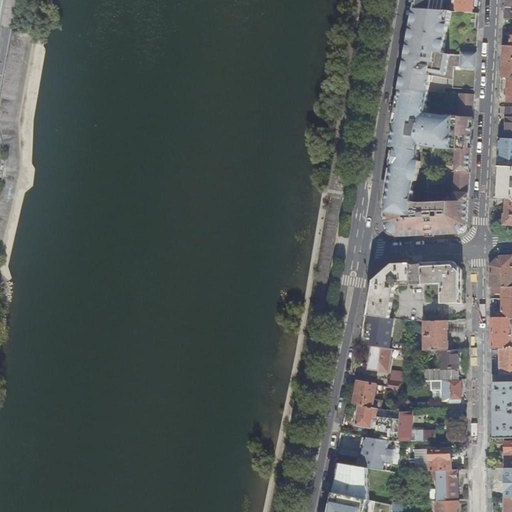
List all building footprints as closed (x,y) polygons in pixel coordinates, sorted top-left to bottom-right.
[(443,0),(417,0),(416,8),(442,10),(443,0)] [(473,12),(473,0),(457,0),(456,11),(473,12)] [(442,10),(416,8),(414,19),(411,36),(478,40),(479,21),(480,13),(473,12),(456,11),(450,11),(442,10)] [(477,55),(478,40),(411,36),(408,50),(406,64),(476,69),(477,55)] [(475,91),(476,69),(406,64),(404,77),(401,91),(445,93),(445,89),(475,91)] [(445,93),(401,91),(400,97),(402,97),(401,107),(402,108),(401,114),(400,114),(399,117),(473,122),(475,97),(451,95),(450,101),(447,101),(448,94),(445,93)] [(458,233),(467,225),(473,122),(399,117),(398,124),(396,123),(392,146),(397,147),(385,217),(389,222),(398,221),(399,236),(458,233)] [(499,167),(501,167),(511,167),(511,138),(505,138),(501,138),(500,153),(499,167)] [(507,198),(511,198),(511,167),(501,167),(500,183),(499,197),(507,198)] [(389,222),(385,217),(384,223),(397,236),(399,236),(398,221),(389,222)] [(511,256),(498,257),(490,266),(490,274),(491,288),(502,288),(511,287),(511,256)] [(449,262),(421,263),(422,284),(441,284),(441,304),(463,303),(462,271),(453,262),(449,262)] [(374,282),(369,315),(390,318),(395,288),(398,285),(422,284),(421,263),(396,264),(393,264),(374,282)] [(511,287),(502,288),(502,299),(511,298),(511,287)] [(511,298),(502,299),(502,318),(511,317),(511,298)] [(511,317),(502,318),(491,318),(491,331),(491,347),(500,347),(511,347),(511,317)] [(425,350),(439,350),(448,350),(448,342),(447,341),(447,329),(448,329),(448,320),(424,321),(425,350)] [(392,349),(371,346),(368,369),(389,373),(392,349)] [(511,347),(500,347),(500,375),(511,374),(511,347)] [(425,370),(425,381),(443,380),(459,379),(458,350),(448,350),(439,350),(440,369),(425,370)] [(392,370),(390,379),(404,382),(405,372),(392,370)] [(404,382),(390,379),(389,390),(403,392),(404,382)] [(459,379),(443,380),(443,396),(446,396),(446,398),(449,398),(449,400),(461,400),(461,379),(459,379)] [(511,381),(494,382),(494,408),(494,438),(511,437),(511,381)] [(357,382),(353,404),(358,405),(381,409),(382,401),(377,400),(378,393),(382,394),(383,386),(357,382)] [(433,402),(418,402),(418,410),(427,410),(433,410),(433,402)] [(384,431),(383,439),(390,440),(398,442),(401,411),(381,409),(358,405),(355,425),(371,428),(372,419),(375,419),(377,420),(376,429),(384,431)] [(462,418),(462,409),(449,409),(449,418),(462,418)] [(401,411),(398,442),(434,440),(433,427),(411,428),(413,411),(410,411),(401,411)] [(376,429),(374,438),(383,439),(384,431),(376,429)] [(389,448),(390,440),(383,439),(374,438),(364,436),(359,466),(369,468),(385,470),(386,461),(393,462),(395,449),(389,448)] [(343,453),(352,453),(352,441),(344,440),(343,453)] [(424,450),(424,471),(433,471),(451,470),(451,449),(424,450)] [(334,493),(369,500),(369,468),(359,466),(340,463),(334,493)] [(458,500),(457,470),(451,470),(433,471),(434,486),(437,486),(438,501),(458,500)] [(334,493),(329,511),(366,511),(369,500),(334,493)] [(458,508),(458,501),(436,502),(436,511),(456,511),(457,508),(458,508)] [(393,505),(392,510),(403,511),(403,502),(399,502),(393,502),(393,505)]
